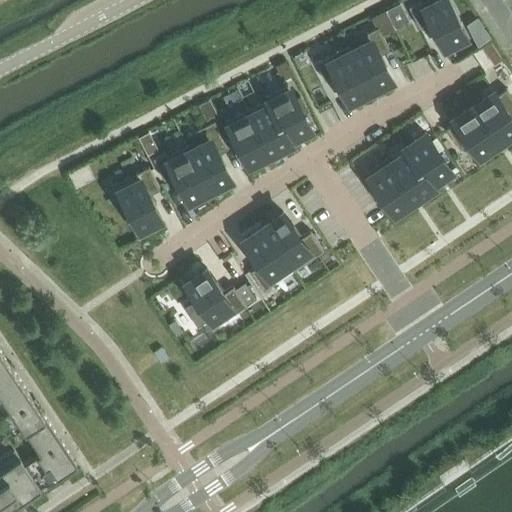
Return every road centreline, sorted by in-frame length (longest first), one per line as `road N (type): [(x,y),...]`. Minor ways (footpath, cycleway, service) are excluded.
road 1 (residential): [(310,155),(424,333)]
road 2 (tertiary): [(264,441),(424,333)]
road 3 (residential): [(156,261),(310,155)]
road 4 (residential): [(310,155),(455,71)]
road 5 (residential): [(0,71),(139,0)]
road 6 (tertiary): [(264,441),(217,456),(148,511)]
